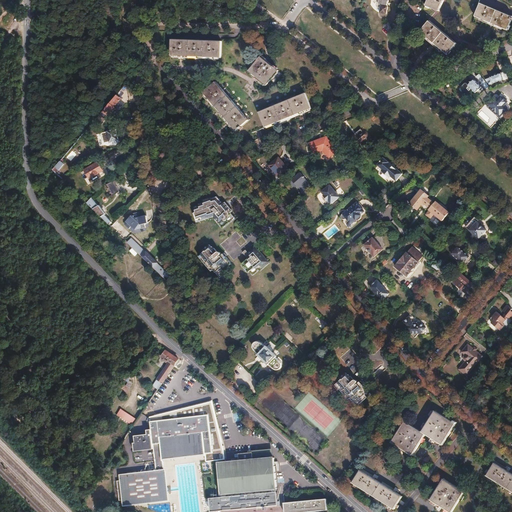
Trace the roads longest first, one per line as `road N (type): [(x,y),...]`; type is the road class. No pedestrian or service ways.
road 1 (tertiary): [(185,355),(32,199),(25,0)]
road 2 (residential): [(235,155),(419,372)]
road 3 (tertiary): [(185,355),(362,511)]
road 4 (residential): [(370,102),(511,218)]
road 5 (residential): [(134,21),(285,26)]
road 6 (residential): [(370,102),(235,155)]
road 7 (residential): [(419,372),(511,264)]
road 8 (residential): [(156,62),(134,87),(156,186)]
road 9 (residential): [(511,167),(411,85)]
road 10 (residential): [(156,62),(235,155)]
road 11 (residential): [(419,372),(511,449)]
